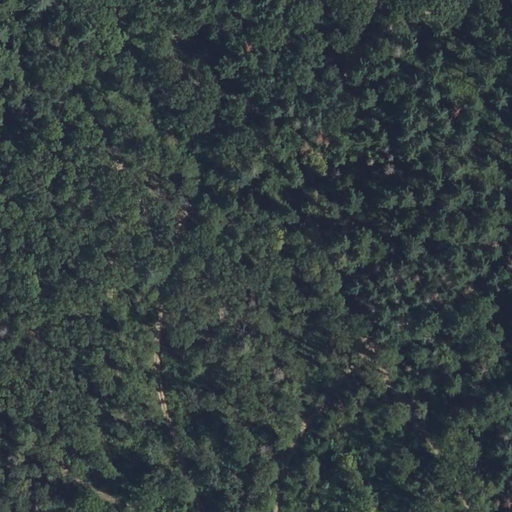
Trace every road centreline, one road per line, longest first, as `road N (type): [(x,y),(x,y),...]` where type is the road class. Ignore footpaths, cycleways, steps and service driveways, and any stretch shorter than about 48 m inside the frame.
road 1 (track): [(225,511),(168,408),(159,314),(170,241),(201,174),(239,146),(267,103),(362,38),(460,0)]
road 2 (track): [(134,0),(57,134),(41,200),(44,313),(83,511)]
road 3 (track): [(472,511),(373,347),(273,463),(254,511)]
road 4 (track): [(373,347),(349,309),(321,231),(326,124),(362,38)]
road 5 (track): [(373,347),(511,274)]
